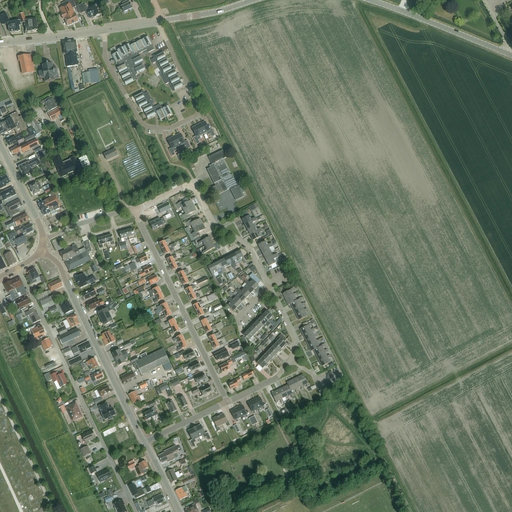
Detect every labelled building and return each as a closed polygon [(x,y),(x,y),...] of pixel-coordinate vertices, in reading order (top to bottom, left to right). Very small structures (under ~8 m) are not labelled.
[(64,7),(60,9),(62,14),(61,14),(64,19),(65,18),(69,26),(79,22),(72,7),(75,6),(72,0),(64,0),(65,1),(66,2),(62,4),(64,7)] [(133,8),(128,0),(122,3),(124,6),(122,7),(124,13),(133,8)] [(82,4),(77,7),(81,14),(86,11),(90,19),(93,17),(94,17),(96,16),(96,17),(97,16),(97,17),(98,17),(100,16),(101,15),(101,14),(97,6),(88,10),(86,5),(84,6),(82,4)] [(6,13),(0,15),(0,19),(3,25),(8,23),(11,33),(15,32),(15,33),(16,32),(18,33),(19,33),(20,32),(21,32),(20,26),(21,26),(21,23),(19,21),(11,23),(6,13)] [(24,13),(17,16),(19,21),(21,23),(25,23),(25,25),(25,26),(25,27),(26,27),(27,32),(33,31),(34,32),(37,32),(38,31),(37,19),(32,20),(28,20),(27,21),(24,13)] [(149,53),(154,50),(148,37),(130,46),(129,44),(117,50),(118,52),(112,55),(116,63),(119,62),(121,65),(117,67),(126,85),(136,80),(138,79),(136,76),(146,70),(143,65),(144,62),(140,53),(147,50),(149,53)] [(75,41),(70,42),(73,66),(78,66),(77,53),(78,53),(78,52),(76,41),(75,41)] [(63,43),(65,54),(66,54),(68,67),(73,66),(70,42),(64,43),(64,42),(63,43)] [(153,58),(151,60),(153,64),(156,62),(163,76),(162,77),(166,84),(169,83),(174,91),(175,90),(183,86),(174,68),(172,69),(163,51),(154,56),(153,57),(153,58)] [(32,54),(18,57),(19,62),(21,62),(23,74),(35,72),(32,54)] [(45,65),(43,65),(43,69),(39,72),(40,77),(45,79),(45,83),(56,81),(55,78),(59,74),(58,69),(54,67),(53,64),(51,64),(50,61),(44,62),(45,65)] [(92,83),(90,72),(84,73),(82,74),(84,84),(86,83),(86,84),(92,83)] [(141,92),(134,96),(140,108),(142,107),(147,119),(157,114),(160,120),(172,114),(168,106),(167,104),(161,107),(160,104),(154,107),(150,100),(151,100),(148,92),(145,94),(143,91),(141,92)] [(44,100),(40,103),(41,106),(45,104),(46,107),(47,106),(47,107),(50,111),(50,112),(57,108),(52,100),(51,100),(50,97),(44,100)] [(60,108),(48,114),(52,121),(59,118),(60,120),(61,122),(64,120),(63,118),(64,118),(62,115),(63,114),(60,108)] [(0,123),(0,132),(2,136),(15,129),(17,134),(28,129),(22,116),(19,117),(17,112),(5,118),(6,121),(0,123)] [(37,122),(32,125),(37,134),(40,133),(40,132),(42,131),(39,125),(37,122)] [(209,130),(205,122),(199,125),(203,135),(207,133),(208,136),(211,134),(212,137),(215,136),(212,129),(209,130)] [(55,123),(51,126),(57,134),(61,131),(55,123)] [(197,145),(200,143),(199,140),(201,139),(200,136),(203,135),(199,125),(192,128),(196,137),(194,138),(197,145)] [(33,133),(24,137),(26,141),(35,137),(33,133)] [(14,145),(18,143),(17,141),(23,138),(21,134),(7,141),(10,146),(14,143),(14,145)] [(185,142),(184,142),(181,134),(174,137),(179,147),(182,145),(184,148),(186,146),(188,149),(191,148),(188,141),(185,142)] [(172,157),(176,155),(174,152),(177,151),(175,148),(179,147),(174,137),(168,140),(172,148),(169,150),(172,157)] [(33,148),(39,145),(37,139),(21,147),(20,145),(15,148),(11,150),(13,155),(17,153),(17,154),(23,151),(23,152),(33,148)] [(40,146),(33,149),(35,153),(36,153),(39,152),(41,156),(42,156),(46,154),(44,149),(42,150),(40,146)] [(107,161),(118,155),(115,149),(104,154),(107,161)] [(235,200),(243,196),(242,194),(238,186),(241,184),(239,180),(236,181),(232,174),(231,175),(223,159),(226,157),(223,151),(208,158),(212,165),(211,165),(211,167),(207,170),(214,184),(215,187),(213,188),(218,197),(214,199),(215,203),(220,200),(217,195),(230,189),(235,200)] [(53,158),(61,178),(68,175),(68,174),(74,172),(81,170),(78,162),(77,163),(75,157),(71,159),(71,160),(63,163),(60,155),(53,158)] [(86,156),(79,159),(83,169),(90,166),(86,156)] [(41,165),(38,158),(19,167),(25,179),(34,174),(32,169),(41,165)] [(102,176),(109,173),(104,161),(97,164),(102,176)] [(0,178),(0,189),(7,186),(6,185),(10,183),(7,175),(2,178),(2,177),(0,178)] [(39,182),(36,184),(30,186),(35,195),(40,192),(39,191),(42,189),(39,182)] [(54,185),(45,190),(47,194),(56,190),(54,185)] [(13,188),(2,193),(1,193),(0,193),(0,196),(0,197),(3,196),(5,200),(16,195),(13,188)] [(46,202),(39,205),(44,216),(51,213),(51,212),(56,210),(61,208),(55,196),(52,198),(45,201),(46,202)] [(13,215),(14,216),(20,212),(18,208),(23,206),(19,199),(8,205),(5,207),(10,217),(13,215)] [(184,211),(193,206),(191,201),(184,204),(182,202),(176,205),(179,209),(182,207),(184,211)] [(158,207),(161,213),(171,209),(168,202),(158,207)] [(185,214),(182,216),(184,220),(189,218),(188,215),(189,215),(196,211),(193,206),(184,211),(185,214)] [(27,214),(13,221),(6,225),(8,229),(15,225),(15,224),(16,223),(17,227),(30,220),(27,214)] [(245,225),(256,219),(255,217),(251,219),(249,216),(242,220),(245,225)] [(161,219),(160,218),(150,224),(153,230),(166,223),(164,218),(161,219)] [(191,221),(186,223),(188,227),(188,228),(189,227),(191,226),(193,229),(203,224),(200,219),(193,222),(192,223),(191,221)] [(247,230),(255,226),(253,222),(257,220),(256,219),(245,225),(247,230)] [(23,228),(20,230),(23,235),(26,233),(27,235),(34,231),(31,224),(23,228)] [(195,233),(191,234),(193,239),(199,236),(197,233),(198,233),(205,229),(203,224),(193,229),(195,233)] [(250,236),(261,229),(261,228),(257,230),(255,226),(247,230),(250,236)] [(129,240),(134,239),(136,238),(134,229),(127,231),(128,237),(129,240)] [(259,233),(262,231),(261,229),(250,236),(253,241),(261,237),(259,233)] [(25,236),(16,240),(15,237),(17,236),(15,231),(8,235),(10,239),(13,238),(14,239),(11,240),(14,247),(17,246),(18,248),(26,244),(26,245),(29,244),(25,236)] [(124,238),(128,237),(127,231),(120,233),(122,242),(125,241),(124,238)] [(112,235),(105,237),(107,243),(111,242),(112,245),(115,244),(112,235)] [(105,237),(98,239),(101,248),(103,248),(102,245),(107,243),(105,237)] [(204,246),(212,243),(209,237),(198,243),(199,245),(203,243),(204,246)] [(168,239),(160,243),(162,249),(167,247),(166,243),(170,242),(168,239)] [(65,251),(61,252),(63,258),(69,271),(92,260),(89,253),(93,252),(89,240),(83,243),(85,248),(79,251),(77,245),(76,246),(74,246),(73,247),(70,248),(68,249),(67,248),(65,249),(66,250),(65,251)] [(261,251),(272,245),(271,243),(268,245),(265,241),(258,245),(261,251)] [(126,242),(119,244),(121,250),(127,248),(126,242)] [(203,254),(215,248),(212,243),(204,246),(206,250),(202,252),(203,254)] [(140,244),(133,247),(136,253),(137,255),(143,252),(142,250),(143,250),(140,244)] [(264,256),(271,252),(269,248),(273,246),(272,245),(261,251),(264,256)] [(167,247),(162,249),(165,255),(174,251),(173,248),(169,250),(167,247)] [(244,263),(246,262),(240,251),(235,254),(239,261),(242,260),(244,263)] [(10,266),(17,263),(12,252),(5,255),(10,266)] [(266,261),(278,256),(277,254),(273,256),(271,252),(264,256),(266,261)] [(139,258),(136,259),(138,263),(141,262),(141,264),(149,260),(146,254),(139,257),(138,258),(139,258)] [(235,263),(239,261),(235,254),(229,257),(235,267),(237,266),(235,263)] [(176,255),(168,259),(170,265),(175,263),(174,259),(177,258),(176,255)] [(278,256),(266,261),(269,267),(277,263),(275,259),(278,258),(279,257),(278,256)] [(233,268),(235,267),(229,257),(224,259),(228,267),(232,265),(233,268)] [(224,269),(228,267),(224,259),(219,262),(224,273),(226,272),(224,269)] [(222,274),(224,273),(219,262),(213,265),(217,272),(221,271),(222,274)] [(175,263),(170,265),(173,271),(182,267),(182,266),(181,264),(177,266),(175,263)] [(214,274),(217,272),(213,265),(208,268),(213,278),(215,277),(214,274)] [(151,266),(148,267),(148,266),(143,268),(145,272),(142,273),(141,272),(139,273),(141,277),(154,271),(151,266)] [(31,285),(37,282),(36,279),(40,277),(35,269),(29,272),(30,274),(27,276),(31,285)] [(187,269),(178,274),(181,279),(186,277),(184,274),(188,272),(188,271),(187,269)] [(252,273),(249,277),(252,280),(256,283),(257,284),(260,281),(252,273)] [(88,279),(87,276),(86,277),(85,274),(76,279),(81,288),(96,281),(94,277),(88,279)] [(156,275),(146,281),(146,282),(147,283),(150,282),(151,285),(159,281),(156,275)] [(186,277),(181,279),(184,285),(193,281),(192,278),(188,280),(186,277)] [(13,291),(15,297),(16,298),(16,299),(22,296),(27,293),(24,285),(20,278),(12,281),(4,285),(8,293),(13,291)] [(49,285),(52,292),(64,286),(60,279),(49,285)] [(247,280),(245,282),(255,290),(259,286),(257,284),(256,283),(252,280),(250,283),(247,280)] [(250,295),(255,290),(245,282),(244,283),(247,286),(244,289),(250,295)] [(195,285),(186,290),(189,295),(194,293),(192,290),(196,288),(195,285)] [(153,289),(149,292),(152,298),(156,296),(161,293),(159,287),(153,290),(153,289)] [(291,290),(282,294),(285,299),(294,295),(293,295),(292,292),(294,291),(293,288),(291,289),(291,290)] [(93,296),(97,295),(94,289),(84,294),(86,300),(93,297),(93,296)] [(246,299),(250,295),(244,289),(241,292),(239,289),(237,290),(246,299)] [(242,303),(246,299),(237,290),(236,292),(239,294),(236,297),(242,303)] [(47,291),(36,296),(38,301),(39,300),(44,310),(58,304),(54,295),(50,297),(47,291)] [(158,299),(154,301),(155,303),(159,302),(159,301),(164,299),(161,293),(156,296),(158,299)] [(194,293),(189,295),(192,301),(200,297),(199,294),(195,296),(194,293)] [(294,295),(285,299),(288,305),(290,304),(297,301),(295,297),(297,296),(296,293),(293,295),(294,295)] [(214,294),(207,297),(209,302),(217,298),(214,294)] [(20,308),(31,303),(28,297),(17,302),(20,308)] [(238,308),(242,303),(236,297),(233,300),(230,298),(229,299),(238,308)] [(297,301),(290,304),(293,309),(302,305),(301,304),(300,301),(302,300),(301,298),(299,299),(299,300),(297,301)] [(99,302),(98,299),(88,304),(91,310),(101,306),(105,304),(103,300),(99,302)] [(234,312),(238,308),(229,299),(228,301),(230,303),(228,306),(234,312)] [(203,301),(194,306),(197,311),(202,309),(200,306),(204,304),(203,301)] [(69,302),(60,306),(65,314),(73,310),(72,306),(71,306),(69,302)] [(161,305),(157,307),(158,310),(162,308),(164,312),(169,309),(166,303),(161,306),(161,305)] [(303,307),(305,305),(304,303),(301,304),(302,305),(293,309),(295,315),(304,311),(304,310),(303,307)] [(109,312),(114,309),(111,304),(100,309),(101,312),(99,313),(104,325),(113,321),(109,312)] [(30,310),(30,311),(25,313),(27,316),(30,315),(34,323),(41,320),(36,309),(34,309),(34,308),(30,310)] [(165,315),(162,317),(163,320),(167,318),(167,317),(172,315),(169,309),(164,312),(165,315)] [(202,309),(197,311),(199,317),(208,313),(207,310),(203,312),(202,309)] [(304,311),(295,315),(298,321),(307,316),(305,312),(308,311),(307,309),(304,310),(304,311)] [(22,311),(15,315),(18,320),(21,319),(20,317),(24,315),(22,311)] [(270,319),(273,317),(267,311),(264,314),(263,313),(261,315),(262,316),(268,322),(267,322),(269,324),(272,321),(270,319)] [(78,319),(76,315),(67,319),(71,328),(80,324),(78,319)] [(268,322),(262,316),(259,319),(259,318),(256,320),(257,321),(263,326),(265,328),(267,326),(265,324),(267,322),(268,322)] [(210,317),(202,322),(204,327),(209,325),(208,322),(211,320),(210,317)] [(4,319),(0,320),(0,332),(0,333),(9,330),(4,319)] [(174,319),(165,323),(167,326),(170,324),(172,327),(177,325),(174,319)] [(263,326),(257,321),(255,324),(254,323),(252,325),(253,326),(258,331),(263,326)] [(308,325),(300,329),(303,335),(312,331),(311,330),(310,327),(312,325),(311,323),(308,325)] [(174,331),(170,332),(171,335),(180,330),(177,325),(172,327),(174,331)] [(209,325),(204,327),(207,333),(216,329),(215,326),(211,328),(209,325)] [(43,326),(38,329),(38,327),(32,330),(36,340),(46,336),(45,334),(46,333),(43,326)] [(254,336),(258,331),(253,326),(250,328),(249,328),(247,330),(248,331),(254,336)] [(75,339),(76,338),(81,336),(80,333),(81,332),(81,331),(79,331),(78,329),(59,337),(64,348),(68,346),(69,347),(77,343),(75,339)] [(312,331),(303,335),(305,340),(314,336),(314,335),(312,332),(315,331),(314,329),(311,330),(312,331)] [(113,335),(112,336),(109,331),(102,335),(103,336),(101,337),(106,346),(116,341),(113,335)] [(249,341),(254,336),(248,331),(245,333),(244,332),(242,335),(249,341)] [(218,333),(209,337),(212,344),(217,341),(215,338),(219,336),(218,333)] [(314,336),(305,340),(308,346),(317,341),(315,338),(317,336),(316,334),(314,335),(314,336)] [(169,335),(161,338),(166,349),(170,347),(166,339),(170,337),(169,335)] [(182,335),(173,339),(174,342),(178,340),(180,343),(185,341),(182,335)] [(281,335),(276,340),(278,342),(279,341),(280,339),(284,343),(287,340),(281,335)] [(49,338),(41,342),(46,351),(52,348),(51,346),(53,346),(49,338)] [(287,345),(284,343),(280,339),(279,341),(278,342),(276,344),(281,350),(284,347),(285,348),(287,345)] [(317,341),(308,346),(311,351),(313,350),(320,347),(318,343),(320,342),(319,340),(317,341)] [(72,349),(75,354),(80,351),(81,353),(86,351),(86,350),(91,347),(88,341),(72,349)] [(181,346),(178,348),(179,351),(187,346),(185,341),(180,343),(181,346)] [(282,350),(281,350),(276,344),(271,349),(277,354),(279,352),(280,352),(282,350)] [(322,346),(320,347),(313,350),(316,355),(325,351),(325,350),(323,347),(325,346),(324,344),(322,345),(322,346)] [(269,351),(266,354),(272,359),(274,357),(275,357),(278,355),(277,354),(271,349),(270,350),(269,348),(267,350),(269,351)] [(139,361),(136,362),(136,363),(139,370),(142,375),(164,365),(169,362),(170,362),(163,349),(147,356),(142,359),(139,361)] [(222,351),(214,355),(217,361),(221,359),(223,359),(224,359),(230,357),(228,352),(226,349),(222,351)] [(328,352),(327,350),(327,349),(325,350),(325,351),(316,355),(319,361),(328,356),(327,356),(326,353),(328,352)] [(124,356),(128,354),(127,351),(122,353),(120,350),(113,354),(116,360),(124,356)] [(193,350),(186,353),(185,351),(179,353),(181,356),(183,355),(186,360),(195,356),(193,350)] [(228,363),(220,367),(223,373),(231,369),(229,365),(233,364),(237,362),(236,360),(243,357),(244,356),(245,356),(246,355),(244,352),(242,353),(235,357),(234,357),(231,358),(231,360),(227,362),(228,363)] [(126,363),(125,359),(130,357),(128,354),(124,356),(116,360),(119,366),(126,363)] [(272,359),(266,354),(262,359),(267,364),(270,361),(271,362),(273,360),(272,359)] [(328,356),(319,361),(322,367),(331,362),(329,358),(331,357),(330,355),(327,356),(328,356)] [(80,356),(68,362),(70,366),(82,360),(80,356)] [(88,365),(91,370),(99,366),(95,358),(84,364),(84,363),(81,364),(83,369),(86,368),(85,366),(88,365)] [(268,365),(267,364),(262,359),(257,364),(262,369),(265,366),(266,367),(268,365)] [(54,361),(45,366),(47,369),(56,365),(54,361)] [(198,362),(192,365),(190,362),(185,365),(186,368),(189,366),(192,372),(201,367),(198,362)] [(94,375),(91,376),(92,378),(94,382),(96,381),(97,380),(97,381),(98,380),(98,381),(101,380),(100,379),(104,377),(101,371),(94,375)] [(136,378),(133,371),(121,377),(124,383),(136,378)] [(252,374),(250,371),(242,375),(244,378),(244,380),(253,376),(252,374)] [(49,373),(44,375),(47,382),(53,380),(58,390),(61,388),(61,387),(68,384),(63,374),(59,376),(58,375),(57,373),(51,376),(49,373)] [(207,379),(204,374),(195,378),(197,383),(207,379)] [(304,374),(298,377),(302,386),(303,386),(306,384),(307,387),(310,385),(308,383),(304,374)] [(298,377),(293,380),(297,389),(298,388),(301,387),(302,389),(304,388),(303,386),(302,386),(298,377)] [(242,381),(240,378),(236,380),(229,384),(231,390),(239,386),(238,383),(242,381)] [(178,379),(170,382),(173,388),(180,384),(178,379)] [(293,380),(287,383),(288,385),(291,391),(295,389),(297,392),(299,391),(298,388),(297,389),(293,380)] [(146,382),(139,385),(141,390),(144,389),(148,387),(147,385),(146,382)] [(166,390),(169,388),(166,383),(159,387),(161,392),(166,390)] [(101,397),(105,395),(111,391),(108,385),(105,387),(105,386),(97,390),(101,397)] [(288,385),(283,388),(287,396),(288,396),(291,394),(292,397),(293,399),(295,398),(294,396),(293,393),(293,394),(291,391),(288,385)] [(212,391),(210,386),(201,390),(203,395),(212,391)] [(283,388),(277,391),(281,399),(282,399),(285,397),(286,400),(289,399),(288,396),(287,396),(283,388)] [(133,404),(135,403),(136,404),(142,401),(140,396),(138,396),(136,391),(129,395),(133,404)] [(277,391),(272,394),(276,402),(280,400),(281,402),(283,401),(282,399),(281,399),(277,391)] [(183,408),(188,405),(184,396),(178,398),(183,408)] [(260,397),(254,400),(258,409),(262,408),(263,410),(265,409),(260,397)] [(254,400),(248,403),(254,415),(256,413),(255,411),(258,409),(254,400)] [(177,411),(173,401),(168,404),(172,413),(177,411)] [(107,402),(99,407),(102,413),(105,420),(109,419),(109,420),(113,418),(113,417),(116,415),(115,413),(116,412),(115,410),(114,410),(113,408),(110,409),(107,402)] [(72,421),(82,417),(77,406),(76,407),(75,404),(66,408),(72,421)] [(243,405),(237,408),(241,417),(245,416),(246,418),(248,417),(243,405)] [(152,410),(144,414),(147,420),(156,416),(154,413),(157,412),(156,409),(155,407),(152,409),(152,410)] [(237,408),(231,411),(237,423),(239,421),(238,419),(241,417),(237,408)] [(224,414),(218,416),(223,425),(226,423),(228,427),(230,425),(228,422),(224,414)] [(218,416),(213,419),(217,427),(216,428),(218,431),(221,430),(219,427),(223,425),(218,416)] [(201,425),(195,428),(199,438),(203,436),(204,438),(205,438),(207,437),(208,441),(212,439),(208,432),(205,434),(201,425)] [(195,439),(199,438),(195,428),(188,431),(192,440),(190,441),(193,448),(196,446),(194,443),(197,442),(195,439)] [(86,443),(96,438),(93,430),(82,435),(86,443)] [(82,448),(80,449),(84,457),(84,456),(87,455),(89,454),(91,453),(87,446),(82,448)] [(165,453),(159,456),(162,463),(167,461),(167,463),(176,459),(174,454),(176,453),(179,451),(177,447),(176,446),(164,452),(165,453)] [(136,468),(140,476),(148,472),(147,469),(149,468),(146,461),(138,464),(139,466),(136,468)] [(94,466),(89,469),(91,475),(97,472),(94,466)] [(108,469),(97,475),(101,482),(105,480),(107,481),(108,479),(112,477),(108,469)] [(172,483),(178,480),(178,478),(175,473),(173,469),(167,473),(172,483)] [(133,483),(128,486),(134,496),(135,496),(136,498),(139,497),(145,494),(143,490),(142,488),(138,490),(135,484),(134,485),(133,483)] [(186,486),(176,491),(180,499),(182,498),(182,499),(188,497),(186,493),(188,491),(186,486)] [(163,495),(163,496),(162,494),(153,498),(153,499),(148,502),(150,507),(156,504),(156,506),(159,504),(160,505),(162,504),(162,503),(166,501),(163,495)] [(112,495),(104,499),(107,503),(114,500),(112,495)] [(123,500),(114,504),(116,508),(115,508),(117,511),(118,511),(117,511),(126,511),(128,511),(124,505),(125,504),(123,500)]
